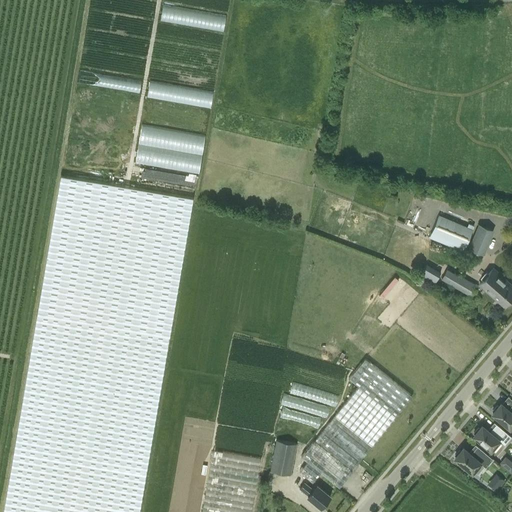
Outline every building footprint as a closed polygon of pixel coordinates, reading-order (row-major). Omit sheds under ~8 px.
[(76,82),(139,92),(141,80),(78,70),(76,82)] [(209,107),(212,91),(148,80),(145,96),(209,107)] [(139,511),(193,197),(61,174),(3,511),(139,511)] [(466,246),(474,225),(469,223),(467,226),(438,214),(431,232),(466,246)] [(482,252),(491,229),(479,224),(470,247),(482,252)] [(422,267),(419,274),(435,281),(438,274),(422,267)] [(472,296),(478,285),(455,272),(455,273),(447,269),(442,279),(472,296)] [(505,305),(511,296),(511,284),(493,269),(480,284),(505,305)] [(321,471),(340,486),(412,395),(365,358),(349,378),(358,386),(302,456),(308,461),(300,471),(313,481),(321,471)] [(335,406),(339,394),(291,382),(288,394),(283,392),(279,405),(282,406),(279,417),(319,427),(321,417),(326,418),(330,405),(335,406)] [(511,400),(506,407),(501,403),(498,406),(497,405),(492,410),(494,411),(492,413),(510,427),(511,424),(511,400)] [(474,435),(491,449),(499,440),(504,445),(511,436),(494,421),(487,429),(482,425),(479,428),(478,427),(474,432),(475,433),(474,435)] [(270,471),(291,475),(297,443),(276,439),(270,471)] [(486,467),(493,458),(475,444),(469,452),(463,447),(461,450),(459,449),(455,455),(456,456),(455,457),(472,472),(480,462),(486,467)] [(251,511),(261,458),(213,449),(202,511),(251,511)] [(511,461),(505,455),(499,462),(510,471),(511,469),(511,461)] [(495,473),(487,482),(496,490),(504,481),(495,473)] [(317,485),(314,489),(304,482),(299,488),(308,496),(322,508),(331,496),(317,485)]
